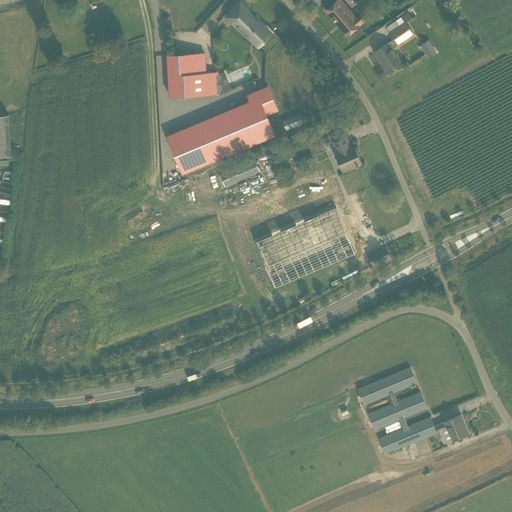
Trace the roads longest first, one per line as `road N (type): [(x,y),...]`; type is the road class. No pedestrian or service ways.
road 1 (unclassified): [(0,434),(130,424),(235,393),(399,310),(431,310),(463,328)]
road 2 (secondary): [(0,402),(65,402),(159,385),(213,368),(382,285)]
road 3 (unclassified): [(427,243),(354,79),(283,0)]
road 4 (secondary): [(488,229),(405,264),(382,285)]
road 5 (secondary): [(382,285),(412,276),(488,229)]
